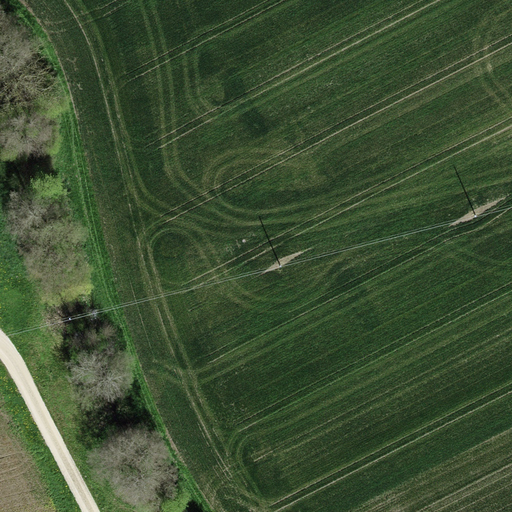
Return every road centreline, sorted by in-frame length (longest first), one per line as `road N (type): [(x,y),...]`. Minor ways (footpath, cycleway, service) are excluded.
road 1 (track): [(0,2),(30,31),(60,89),(95,213),(190,461),(221,511)]
road 2 (track): [(0,345),(91,511)]
